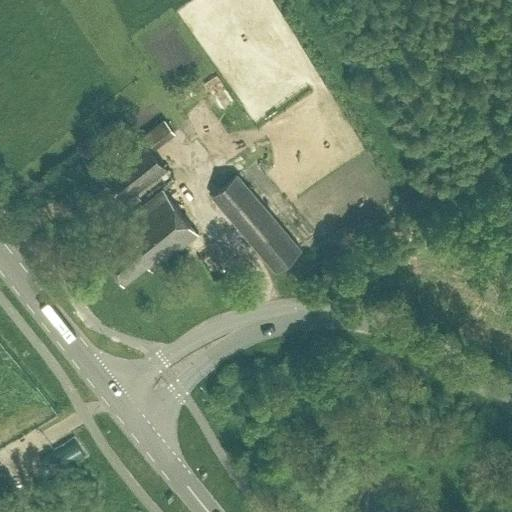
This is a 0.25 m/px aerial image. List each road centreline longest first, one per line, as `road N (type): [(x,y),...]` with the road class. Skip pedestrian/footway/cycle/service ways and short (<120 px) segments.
road 1 (unclassified): [(511,401),(402,334),(349,315),(286,312),(253,322)]
road 2 (unknown): [(286,312),(247,242),(193,187),(184,131)]
road 3 (tertiary): [(121,402),(0,253)]
road 4 (unclassified): [(253,322),(218,327),(143,369),(121,402)]
road 5 (unclassified): [(121,402),(175,386),(253,322)]
road 6 (tertiary): [(206,511),(121,402)]
